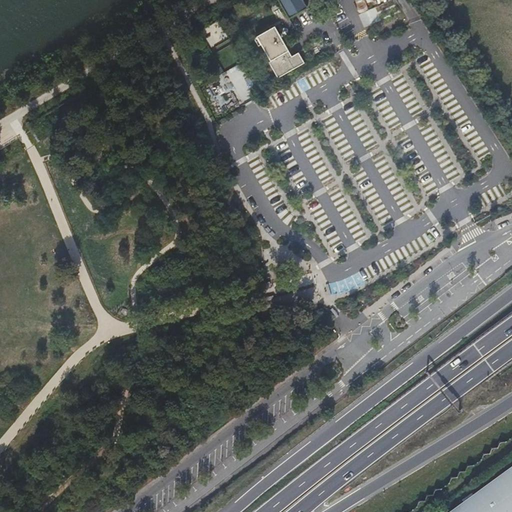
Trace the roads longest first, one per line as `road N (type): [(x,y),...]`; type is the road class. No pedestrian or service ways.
road 1 (motorway): [(511,293),(233,511)]
road 2 (motorway): [(511,325),(269,511)]
road 3 (motorway): [(298,511),(511,348)]
road 4 (motorway): [(330,511),(511,400)]
